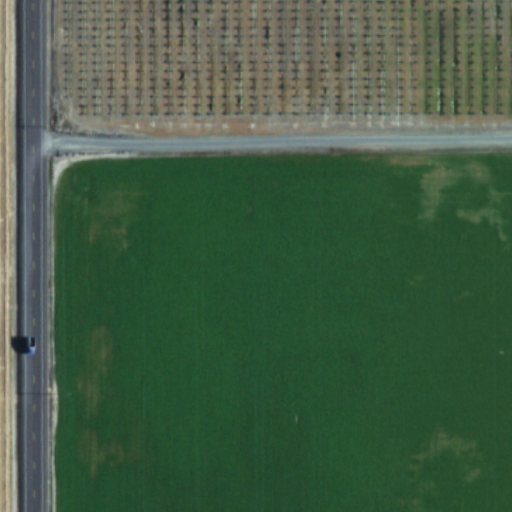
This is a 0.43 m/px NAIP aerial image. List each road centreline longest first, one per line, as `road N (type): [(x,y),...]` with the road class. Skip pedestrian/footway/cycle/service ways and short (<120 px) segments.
road 1 (secondary): [(25,511),(23,0)]
road 2 (residential): [(511,145),(24,142)]
